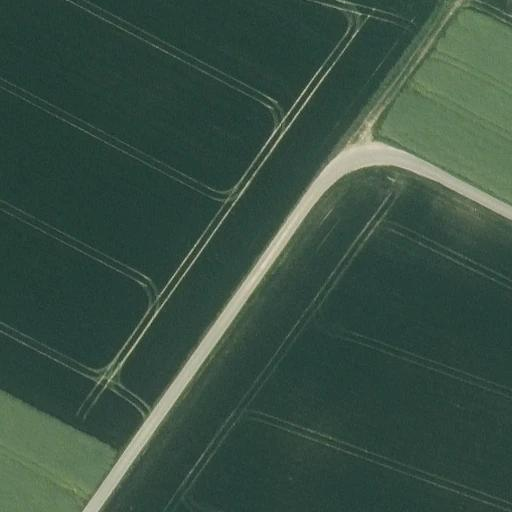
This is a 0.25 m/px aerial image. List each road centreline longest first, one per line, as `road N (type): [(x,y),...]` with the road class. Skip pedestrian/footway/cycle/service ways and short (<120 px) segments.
road 1 (track): [(355,154),(324,178),(90,511)]
road 2 (track): [(463,0),(355,154)]
road 3 (track): [(511,218),(395,158),(355,154)]
